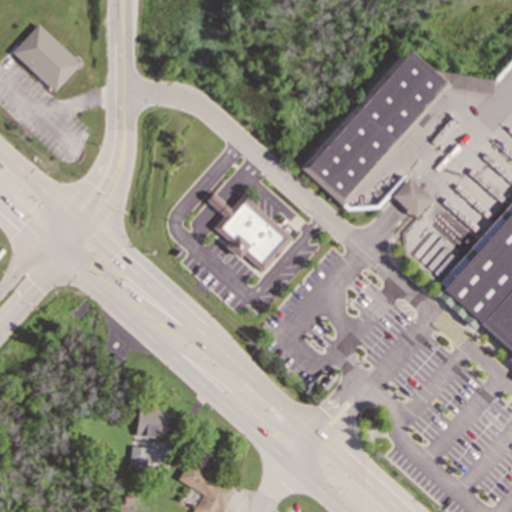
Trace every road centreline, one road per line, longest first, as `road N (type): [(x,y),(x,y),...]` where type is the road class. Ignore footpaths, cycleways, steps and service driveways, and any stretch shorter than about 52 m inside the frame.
road 1 (primary): [(404,511),(0,145)]
road 2 (primary): [(63,258),(348,511)]
road 3 (primary): [(265,386),(147,308),(83,251),(44,241)]
road 4 (primary): [(124,312),(287,434),(317,432)]
road 5 (residential): [(63,258),(123,186),(122,134)]
road 6 (residential): [(122,134),(123,0)]
road 7 (residential): [(122,134),(105,172),(44,241)]
